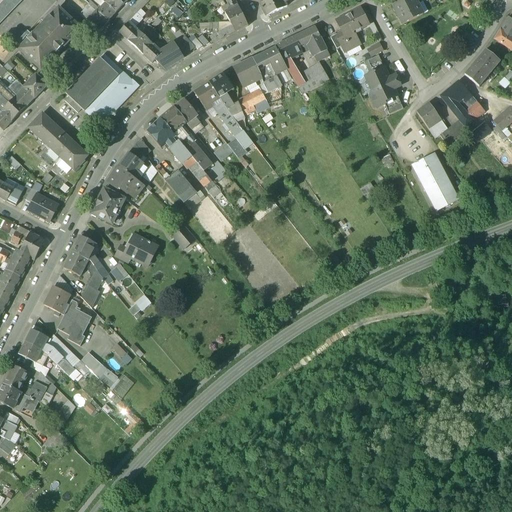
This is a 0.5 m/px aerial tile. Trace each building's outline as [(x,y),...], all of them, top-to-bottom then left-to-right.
[(3,0),(0,4),(0,25),(24,0),(3,0)] [(102,8),(94,0),(93,0),(89,4),(97,12),(98,12),(102,8)] [(123,5),(117,0),(109,0),(106,4),(116,13),(123,5)] [(167,0),(163,5),(179,19),(188,9),(177,0),(167,0)] [(234,0),(226,0),(230,8),(229,8),(230,10),(238,6),(234,0)] [(264,0),(256,0),(266,18),(276,12),(270,0),(269,0),(266,2),(264,0)] [(282,0),(270,0),(276,12),(287,6),(285,3),(282,0)] [(414,0),(401,0),(392,5),(397,15),(417,5),(414,0)] [(116,13),(106,4),(102,8),(98,12),(107,22),(116,13)] [(417,5),(397,15),(402,26),(422,16),(417,5)] [(230,10),(225,13),(230,23),(243,16),(238,6),(230,10)] [(59,8),(19,49),(41,71),(81,29),(59,8)] [(352,16),(337,23),(342,34),(337,37),(342,47),(345,53),(359,45),(353,33),(368,25),(360,10),(351,14),(352,16)] [(98,12),(97,12),(91,18),(90,18),(86,22),(87,23),(85,25),(96,35),(108,22),(98,12)] [(137,14),(129,22),(134,27),(142,19),(137,14)] [(243,16),(230,23),(232,27),(235,33),(248,27),(243,16)] [(511,20),(508,18),(494,41),(509,50),(511,44),(511,20)] [(134,27),(129,22),(119,33),(128,41),(138,30),(134,27)] [(149,26),(141,34),(146,38),(154,30),(149,26)] [(232,27),(221,32),(224,38),(235,33),(232,27)] [(326,51),(315,28),(301,34),(305,44),(307,43),(314,57),(326,51)] [(138,30),(128,41),(136,49),(146,38),(141,34),(138,30)] [(154,30),(146,38),(150,42),(158,34),(154,30)] [(301,34),(275,47),(275,48),(280,56),(296,83),(302,80),(290,58),(302,52),(305,44),(301,34)] [(336,35),(330,38),(336,50),(342,47),(337,37),(336,35)] [(146,38),(136,49),(144,56),(154,46),(150,42),(146,38)] [(202,46),(196,39),(192,43),(198,50),(202,46)] [(173,45),(161,52),(162,54),(155,61),(165,70),(183,59),(173,45)] [(378,45),(367,51),(371,57),(381,52),(378,45)] [(154,46),(144,56),(152,64),(155,61),(162,54),(161,52),(154,46)] [(275,48),(252,60),(256,68),(267,63),(280,56),(275,48)] [(326,51),(314,57),(317,63),(329,57),(326,51)] [(485,51),(464,76),(478,88),(499,63),(485,51)] [(280,56),(267,63),(274,76),(286,70),(283,63),(280,56)] [(378,56),(367,62),(373,74),(384,69),(378,56)] [(101,59),(66,95),(84,112),(85,112),(119,77),(116,74),(101,59)] [(252,60),(234,69),(242,85),(253,79),(260,76),(256,68),(252,60)] [(318,65),(309,70),(318,87),(322,85),(318,77),(323,75),(318,65)] [(389,79),(384,69),(373,74),(368,76),(375,91),(371,93),(370,97),(375,108),(378,109),(384,106),(385,106),(384,103),(397,97),(394,90),(400,87),(395,76),(389,79)] [(126,76),(120,70),(116,74),(119,77),(122,80),(126,76)] [(16,80),(7,72),(5,74),(8,77),(6,79),(12,85),(16,80)] [(36,75),(24,88),(25,89),(35,98),(35,99),(47,86),(36,75)] [(223,75),(209,84),(219,99),(227,95),(233,90),(223,75)] [(126,76),(122,80),(119,77),(85,112),(100,127),(139,87),(133,81),(132,82),(126,76)] [(260,76),(253,79),(257,86),(260,91),(262,96),(268,94),(264,85),(260,76)] [(276,78),(264,85),(268,94),(281,87),(276,78)] [(242,85),(244,89),(246,88),(248,92),(255,89),(254,87),(257,86),(253,79),(242,85)] [(24,88),(16,80),(12,85),(21,93),(25,89),(24,88)] [(302,80),(296,83),(302,95),(309,91),(302,80)] [(477,130),(471,124),(484,113),(459,83),(441,97),(460,121),(467,131),(476,143),(479,140),(480,141),(483,138),(477,130)] [(209,84),(194,94),(206,113),(213,109),(222,103),(219,99),(209,84)] [(21,93),(17,97),(27,107),(35,98),(25,89),(21,93)] [(260,91),(237,103),(240,108),(241,112),(264,100),(262,96),(260,91)] [(14,100),(5,92),(1,96),(9,105),(14,100)] [(227,95),(219,99),(222,103),(226,109),(232,106),(233,105),(227,95)] [(9,105),(1,96),(0,97),(0,104),(5,109),(9,105)] [(27,107),(17,97),(14,100),(9,105),(19,114),(27,107)] [(397,97),(384,103),(385,106),(384,106),(389,116),(403,110),(397,97)] [(185,100),(174,109),(186,124),(192,132),(198,126),(201,124),(196,119),(198,117),(185,100)] [(213,109),(235,138),(244,132),(236,123),(226,109),(222,103),(213,109)] [(5,109),(2,113),(12,123),(19,114),(9,105),(5,109)] [(439,119),(429,105),(416,114),(426,128),(439,119)] [(241,112),(240,108),(235,110),(232,106),(226,109),(236,123),(244,119),(241,112)] [(511,110),(510,108),(493,123),(501,133),(511,123),(511,110)] [(186,124),(174,109),(160,120),(173,135),(181,128),(186,124)] [(12,123),(2,113),(1,113),(0,114),(0,127),(4,131),(12,123)] [(74,145),(42,114),(28,129),(29,130),(30,128),(45,143),(44,144),(45,145),(46,144),(61,159),(74,145)] [(439,119),(426,128),(434,140),(439,137),(439,136),(446,131),(439,119)] [(160,120),(147,134),(161,150),(166,146),(175,138),(173,135),(160,120)] [(460,121),(447,130),(455,140),(467,131),(460,121)] [(492,131),(485,124),(477,130),(483,138),(492,131)] [(198,126),(192,132),(196,136),(202,131),(198,126)] [(194,144),(181,128),(173,135),(175,138),(184,149),(185,151),(194,144)] [(455,140),(447,130),(446,131),(439,136),(439,137),(446,146),(455,140)] [(253,145),(244,132),(235,138),(236,140),(244,151),(253,145)] [(184,149),(175,138),(166,146),(174,156),(184,149)] [(244,151),(236,140),(227,146),(233,153),(238,160),(242,158),(247,154),(244,151)] [(151,154),(140,141),(135,146),(145,158),(151,154)] [(213,166),(194,144),(185,151),(191,158),(204,173),(207,171),(213,166)] [(61,159),(74,172),(78,167),(79,168),(85,163),(83,162),(87,158),(74,145),(61,159)] [(227,146),(226,145),(219,151),(225,159),(233,153),(227,146)] [(220,163),(225,159),(219,151),(214,155),(220,163)] [(142,167),(143,166),(129,154),(118,168),(138,182),(141,179),(147,171),(142,167)] [(204,173),(191,158),(184,164),(204,188),(208,186),(211,182),(206,176),(204,173)] [(242,158),(238,160),(245,169),(248,167),(242,158)] [(443,179),(437,168),(440,167),(437,162),(434,163),(431,158),(416,166),(419,172),(416,173),(419,178),(421,177),(427,187),(425,188),(427,193),(430,192),(439,210),(455,202),(445,184),(448,182),(445,178),(443,179)] [(13,159),(10,162),(17,170),(20,167),(13,159)] [(138,182),(118,168),(108,184),(113,188),(114,187),(120,191),(121,190),(131,198),(135,193),(136,194),(142,185),(138,182)] [(195,195),(176,172),(165,182),(184,205),(195,195)] [(148,185),(141,179),(138,182),(142,185),(144,187),(146,188),(148,185)] [(217,190),(211,182),(208,186),(213,193),(217,190)] [(14,190),(3,184),(0,190),(0,199),(7,203),(14,190)] [(20,198),(26,201),(32,190),(26,187),(22,194),(20,198)] [(22,194),(14,190),(7,203),(15,207),(20,198),(22,194)] [(32,190),(26,201),(32,205),(37,196),(38,193),(32,190)] [(124,200),(104,190),(94,209),(93,209),(90,213),(91,217),(96,219),(98,219),(111,226),(116,217),(117,218),(120,213),(119,212),(124,200)] [(59,207),(37,196),(32,205),(29,212),(50,223),(59,207)] [(262,210),(254,217),(258,222),(266,215),(262,210)] [(30,233),(19,227),(16,232),(27,238),(30,233)] [(184,229),(174,238),(183,249),(194,240),(184,229)] [(16,232),(13,237),(13,238),(20,241),(25,243),(27,238),(16,232)] [(45,241),(30,233),(27,238),(25,243),(40,251),(45,241)] [(96,245),(80,237),(72,253),(91,263),(92,259),(90,258),(93,250),(94,250),(96,245)] [(148,244),(134,237),(127,250),(124,256),(130,259),(134,262),(135,261),(143,265),(148,255),(147,252),(151,244),(148,243),(148,244)] [(20,241),(13,238),(10,243),(18,246),(20,241)] [(25,243),(20,241),(18,246),(15,250),(16,251),(20,253),(25,243)] [(40,251),(25,243),(20,253),(29,258),(31,259),(35,261),(40,251)] [(127,250),(121,247),(115,258),(127,264),(130,259),(124,256),(127,250)] [(9,253),(2,250),(0,254),(0,255),(11,261),(13,257),(9,253)] [(20,253),(16,251),(13,257),(11,261),(26,269),(31,259),(29,258),(20,253)] [(91,263),(72,253),(64,269),(80,277),(83,273),(82,272),(84,268),(88,269),(91,276),(85,292),(89,294),(88,297),(97,302),(101,294),(98,292),(102,283),(103,284),(103,283),(102,282),(103,280),(103,279),(98,272),(91,263)] [(11,261),(0,255),(0,262),(4,264),(5,263),(9,265),(11,261)] [(26,269),(11,261),(9,265),(6,271),(21,278),(26,269)] [(111,272),(119,283),(129,276),(121,265),(111,272)] [(103,269),(98,272),(103,279),(108,276),(103,269)] [(21,278),(6,271),(3,277),(1,281),(16,288),(21,278)] [(108,276),(103,279),(103,280),(108,287),(113,283),(108,276)] [(54,288),(71,297),(74,291),(60,277),(54,288)] [(16,288),(1,281),(0,282),(0,292),(11,298),(16,288)] [(71,297),(54,288),(45,307),(55,312),(54,315),(59,318),(61,315),(65,317),(70,307),(66,305),(71,297)] [(11,298),(0,292),(0,304),(6,308),(11,298)] [(97,302),(88,297),(89,294),(85,292),(81,300),(92,311),(97,302)] [(134,317),(152,303),(146,296),(128,309),(134,317)] [(72,302),(70,307),(65,317),(58,331),(70,337),(68,341),(80,347),(85,339),(83,337),(92,319),(76,311),(79,306),(72,302)] [(42,332),(34,327),(25,343),(42,352),(44,347),(48,346),(50,341),(48,339),(40,335),(42,332)] [(42,352),(25,343),(19,356),(33,363),(35,364),(39,356),(49,361),(50,359),(49,357),(49,355),(42,352)] [(121,343),(111,349),(122,367),(132,361),(121,343)] [(61,357),(52,348),(48,346),(44,347),(42,352),(49,355),(49,357),(50,359),(58,366),(64,360),(63,359),(64,358),(62,356),(61,357)] [(82,364),(70,352),(64,358),(63,359),(64,360),(58,366),(69,378),(82,364)] [(49,371),(35,364),(33,363),(30,368),(40,373),(45,379),(49,371)] [(82,364),(69,378),(77,385),(90,372),(82,364)] [(28,374),(13,367),(4,385),(19,393),(22,387),(28,374)] [(141,420),(120,399),(135,384),(125,375),(106,394),(136,424),(141,420)] [(55,393),(35,383),(31,391),(28,397),(34,400),(39,403),(47,407),(55,393)] [(19,393),(4,385),(0,392),(0,403),(14,410),(22,394),(19,393)] [(31,391),(22,387),(19,393),(22,394),(28,397),(31,391)] [(28,397),(22,394),(14,410),(20,414),(23,408),(29,410),(34,400),(28,397)] [(39,403),(34,400),(29,410),(34,413),(39,403)] [(18,419),(7,413),(3,420),(4,421),(15,426),(18,419)] [(15,426),(4,421),(0,428),(0,436),(10,442),(17,427),(15,426)] [(25,453),(18,460),(32,474),(39,467),(25,453)] [(18,463),(14,468),(28,479),(32,474),(18,463)]
